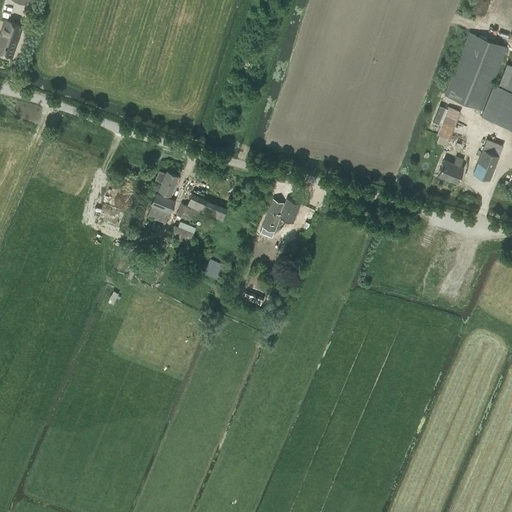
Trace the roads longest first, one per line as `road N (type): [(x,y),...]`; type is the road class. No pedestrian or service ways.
road 1 (unclassified): [(511,233),(144,138),(0,85)]
road 2 (track): [(238,162),(292,0)]
